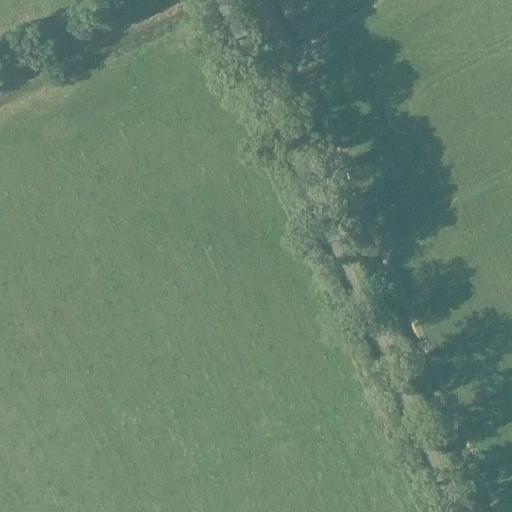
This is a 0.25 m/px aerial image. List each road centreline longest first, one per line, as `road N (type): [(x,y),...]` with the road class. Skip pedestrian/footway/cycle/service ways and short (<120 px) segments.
road 1 (unclassified): [(452,511),(220,0)]
road 2 (track): [(177,0),(0,85)]
